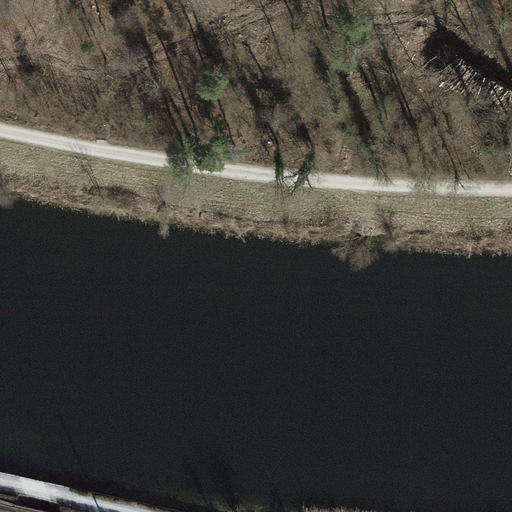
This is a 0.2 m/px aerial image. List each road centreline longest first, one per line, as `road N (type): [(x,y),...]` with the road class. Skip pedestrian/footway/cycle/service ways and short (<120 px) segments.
road 1 (track): [(0,129),(256,174),(511,189)]
road 2 (track): [(0,481),(139,511)]
